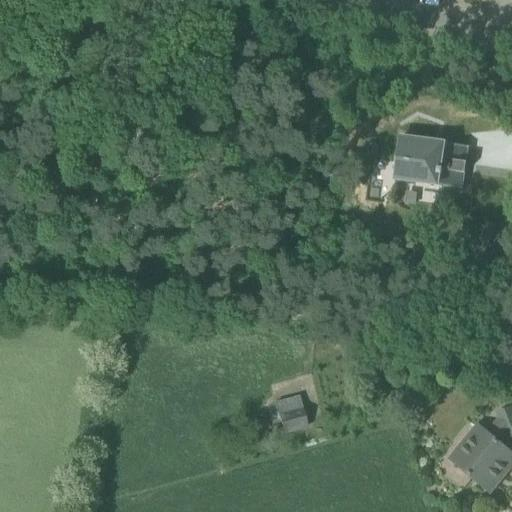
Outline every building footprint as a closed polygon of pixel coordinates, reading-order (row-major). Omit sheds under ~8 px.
[(400,137),(393,177),(457,187),(463,147),(400,137)] [(417,194),(406,192),(404,203),(416,205),(417,194)] [(487,224),(481,239),(491,243),(497,228),(487,224)] [(308,428),(299,397),(275,402),(284,434),(308,428)] [(477,424),(449,458),(454,462),(457,464),(460,466),(490,493),(505,475),(511,466),(511,453),(499,442),(507,434),(509,438),(511,437),(511,409),(499,414),(501,419),(489,434),(485,430),(482,428),(477,424)]
